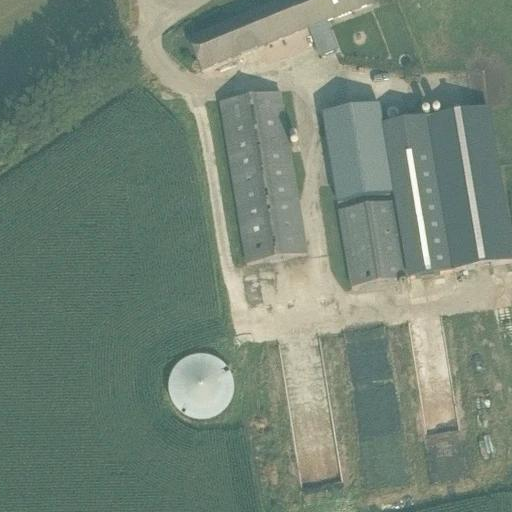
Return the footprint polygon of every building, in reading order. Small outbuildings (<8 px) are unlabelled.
[(282,0),(188,40),(196,59),(200,70),(372,5),(369,0),(282,0)] [(315,32),(322,56),(337,51),(330,28),(315,32)] [(306,256),(280,95),(221,104),(247,266),(306,256)] [(337,205),(393,196),(379,107),(323,116),(337,205)] [(511,259),(487,110),(385,127),(410,280),(511,263),(511,259)] [(409,281),(397,204),(340,213),(352,290),(409,281)] [(410,338),(422,429),(462,423),(450,333),(410,338)] [(222,400),(222,395),(222,390),(220,385),(218,381),(214,375),(210,372),(205,370),(200,368),(194,368),(190,368),(184,370),(179,373),(174,377),(171,381),(169,387),(167,392),(167,397),(168,401),(170,406),(172,411),(176,415),(180,419),(185,421),(191,423),(196,423),(200,422),(206,420),(211,418),(215,414),(219,409),(220,406),(222,400)]
